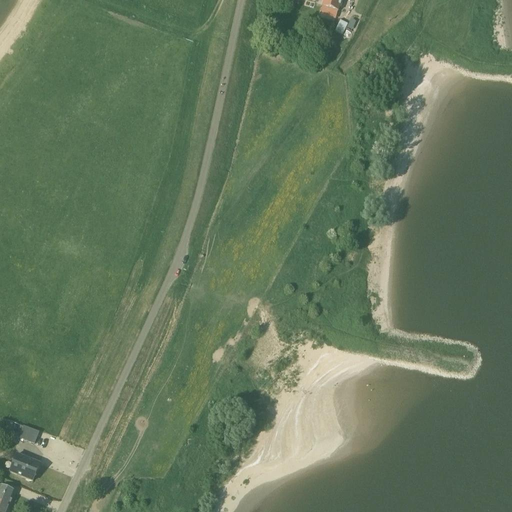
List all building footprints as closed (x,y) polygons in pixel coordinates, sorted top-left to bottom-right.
[(341,8),(343,0),(324,0),(322,7),(338,12),(339,8),(341,8)] [(348,25),(340,21),(335,32),(342,36),(348,25)] [(24,426),(20,438),(35,444),(40,432),(24,426)] [(33,483),(39,465),(16,456),(9,474),(33,483)] [(0,502),(10,507),(16,492),(0,485),(0,502)] [(7,511),(10,507),(0,502),(0,511),(7,511)]
